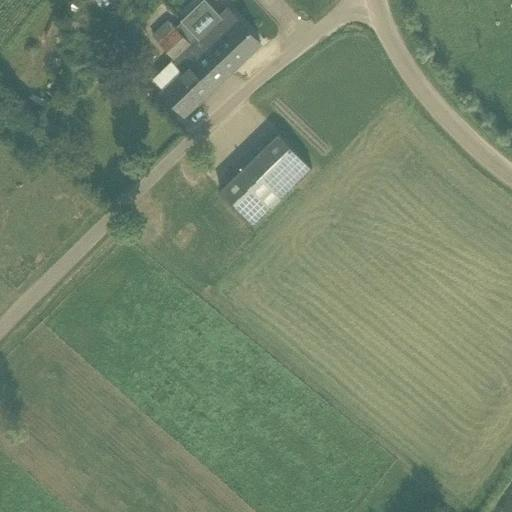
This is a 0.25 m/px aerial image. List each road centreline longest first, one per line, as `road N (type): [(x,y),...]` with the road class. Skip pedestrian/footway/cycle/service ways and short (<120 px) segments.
road 1 (unclassified): [(0,329),(189,140),(368,1)]
road 2 (unclassified): [(511,176),(420,90),(368,1)]
